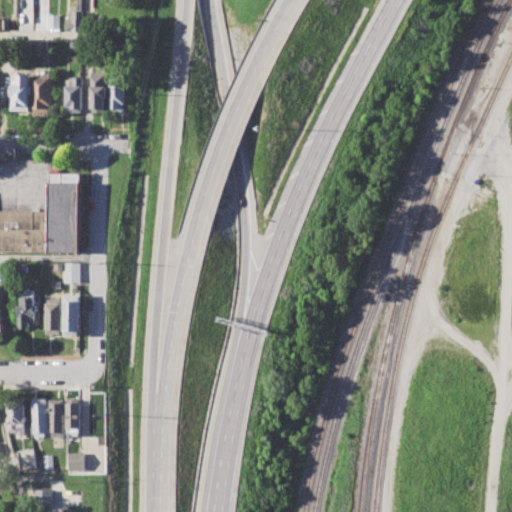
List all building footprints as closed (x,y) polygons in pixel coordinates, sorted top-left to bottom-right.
[(76,0),(82,0),(83,30),(67,30),(66,20),(72,20),(72,11),(76,11),(76,0)] [(50,28),(50,14),(59,14),(59,28),(50,28)] [(34,42),(48,42),(48,55),(34,55),(34,42)] [(11,109),(11,74),(23,74),(24,70),(30,70),(29,110),(11,109)] [(91,112),(91,72),(107,71),(107,97),(105,97),(105,112),(91,112)] [(34,111),(34,73),(50,72),(50,111),(34,111)] [(66,111),(66,84),(70,84),(70,76),(82,76),(82,111),(66,111)] [(111,111),(111,81),(124,81),(125,111),(111,111)] [(0,251),(0,211),(50,211),(50,172),(81,172),(81,251),(0,251)] [(15,263),(29,263),(29,274),(15,275),(15,263)] [(65,263),(81,263),(81,283),(65,283),(65,263)] [(22,291),(34,289),(38,325),(20,327),(18,306),(23,306),(22,291)] [(66,295),(66,335),(80,335),(80,295),(66,295)] [(47,297),(63,297),(63,333),(48,333),(47,297)] [(9,398),(9,434),(26,434),(26,398),(9,398)] [(33,399),(34,436),(45,436),(45,432),(50,432),(49,398),(33,399)] [(52,399),(52,437),(66,437),(65,399),(52,399)] [(69,399),(69,432),(81,432),(81,399),(69,399)] [(34,449),(18,451),(20,468),(36,466),(34,449)] [(71,452),(72,469),(87,469),(86,452),(71,452)] [(46,469),(45,455),(53,454),(54,468),(46,469)] [(37,489),(53,489),(53,507),(37,507),(37,489)]
